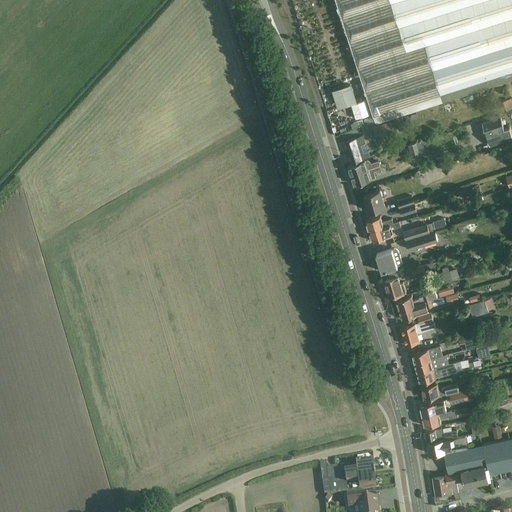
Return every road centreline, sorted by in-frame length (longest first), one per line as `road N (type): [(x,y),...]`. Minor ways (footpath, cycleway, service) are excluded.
road 1 (secondary): [(296,78),(406,437)]
road 2 (unclassified): [(175,511),(293,462),(406,437)]
